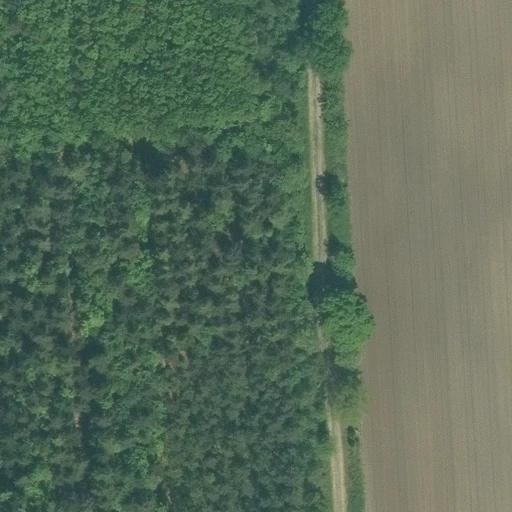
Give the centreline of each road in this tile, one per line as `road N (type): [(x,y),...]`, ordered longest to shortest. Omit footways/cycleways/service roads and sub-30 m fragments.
road 1 (track): [(333,511),(310,0)]
road 2 (track): [(315,96),(0,134)]
